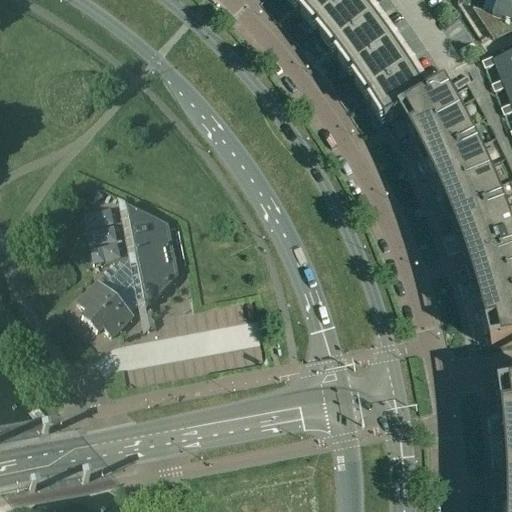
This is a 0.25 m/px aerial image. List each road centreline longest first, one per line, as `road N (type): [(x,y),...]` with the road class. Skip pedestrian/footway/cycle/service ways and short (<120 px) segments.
road 1 (tertiary): [(74,0),(171,77),(248,176),(305,279),(339,404)]
road 2 (tertiary): [(392,394),(378,312),(333,205),(249,82),(166,0)]
road 3 (residential): [(436,382),(399,253),(366,185),(304,88),(226,0)]
road 4 (tertiary): [(94,452),(339,404)]
road 5 (residential): [(446,511),(436,382)]
